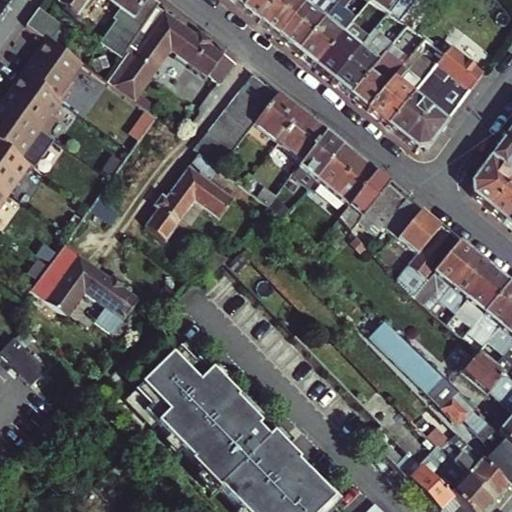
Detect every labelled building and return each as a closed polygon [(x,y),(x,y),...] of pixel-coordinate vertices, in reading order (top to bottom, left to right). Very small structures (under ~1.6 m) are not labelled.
[(78,16),(89,0),(107,0),(121,10),(114,19),(117,21),(107,34),(127,49),(158,6),(150,0),(58,0),(58,1),(78,16)] [(229,0),(242,10),(248,0),(229,0)] [(248,0),(242,10),(258,23),(277,0),(248,0)] [(277,0),(258,23),(276,38),(304,5),(297,0),(277,0)] [(307,0),(304,5),(276,38),(296,54),(337,4),(340,0),(307,0)] [(378,9),(384,0),(368,0),(367,2),(369,3),(375,7),(378,9)] [(401,0),(384,0),(378,9),(387,16),(389,17),(401,0)] [(399,24),(414,5),(407,0),(401,0),(389,17),(399,24)] [(369,3),(357,17),(363,22),(375,7),(369,3)] [(342,36),(348,28),(356,19),(337,4),(296,54),(314,69),(342,36)] [(46,41),(54,47),(64,32),(39,15),(30,29),(46,41)] [(164,15),(131,60),(123,54),(103,83),(132,104),(170,51),(220,86),(234,66),(207,46),(209,42),(198,32),(195,37),(164,15)] [(348,28),(353,33),(363,22),(357,17),(356,19),(348,28)] [(314,69),(332,83),(359,50),(365,42),(370,37),(375,31),(367,24),(351,43),(342,36),(314,69)] [(398,39),(416,54),(425,43),(407,30),(398,39)] [(332,83),(348,96),(387,52),(370,37),(365,42),(372,48),(365,56),(359,50),(332,83)] [(46,41),(22,74),(62,103),(74,85),(71,83),(82,67),(54,47),(46,41)] [(386,127),(428,77),(431,73),(445,57),(425,43),(416,54),(409,61),(366,111),(386,127)] [(348,96),(366,111),(409,61),(391,47),(387,52),(348,96)] [(445,57),(431,73),(464,99),(482,76),(450,50),(445,57)] [(22,74),(2,103),(47,135),(57,121),(51,117),(62,103),(22,74)] [(428,77),(386,127),(415,151),(427,149),(455,111),(428,89),(433,82),(428,77)] [(258,81),(246,87),(248,88),(263,113),(276,97),(258,81)] [(239,99),(255,124),(263,113),(248,88),(246,87),(237,98),(239,99)] [(276,147),(301,117),(276,97),(263,113),(255,124),(252,127),(276,147)] [(230,110),(246,134),(252,127),(255,124),(239,99),(237,98),(229,109),(230,110)] [(0,105),(0,145),(29,166),(33,170),(54,141),(47,135),(2,103),(0,105)] [(229,109),(220,119),(237,146),(246,134),(230,110),(229,109)] [(299,166),(323,135),(301,117),(276,147),(299,166)] [(220,119),(210,133),(227,159),(237,146),(220,119)] [(199,155),(218,170),(227,159),(210,133),(194,151),(199,155)] [(340,149),(323,135),(299,166),(298,167),(314,181),(340,149)] [(471,196),(487,210),(511,178),(502,170),(511,156),(511,144),(504,139),(489,158),(471,183),(471,196)] [(0,187),(8,194),(29,166),(0,145),(0,187)] [(357,162),(340,149),(314,181),(321,188),(325,191),(330,195),(357,162)] [(218,170),(199,155),(165,199),(161,196),(153,208),(156,210),(144,227),(164,243),(194,203),(217,221),(232,201),(229,198),(238,186),(218,170)] [(511,156),(502,170),(511,178),(511,177),(511,156)] [(346,209),(373,175),(357,162),(330,195),(346,209)] [(298,167),(291,177),(306,191),(314,181),(298,167)] [(363,215),(381,230),(382,229),(404,201),(373,175),(346,209),(337,220),(348,232),(363,215)] [(487,210),(503,222),(511,210),(511,178),(487,210)] [(321,188),(314,181),(306,191),(313,198),(321,188)] [(0,205),(8,194),(0,187),(0,205)] [(266,208),(275,197),(264,188),(255,199),(266,208)] [(325,191),(317,202),(321,206),(326,201),(330,195),(325,191)] [(431,222),(404,201),(382,229),(408,249),(431,222)] [(511,210),(503,222),(511,230),(511,210)] [(431,222),(408,249),(417,256),(395,283),(409,297),(412,300),(458,244),(431,222)] [(458,244),(412,300),(429,314),(439,302),(475,258),(458,244)] [(137,303),(119,290),(122,285),(112,278),(109,282),(62,248),(29,293),(64,319),(82,295),(103,310),(94,323),(112,336),(137,303)] [(208,254),(193,272),(206,283),(221,267),(220,265),(208,254)] [(475,258),(439,302),(455,315),(491,272),(475,258)] [(491,272),(455,315),(471,329),(508,286),(491,272)] [(511,288),(508,286),(471,329),(461,342),(478,356),(487,344),(511,314),(511,288)] [(511,314),(487,344),(503,358),(511,347),(511,314)] [(494,453),(484,465),(507,490),(511,483),(511,450),(497,436),(486,424),(463,400),(435,372),(411,351),(382,321),(367,336),(455,426),(460,421),(475,437),(494,453)] [(12,343),(0,355),(0,361),(29,391),(44,375),(39,370),(42,367),(30,355),(27,358),(12,343)] [(511,380),(511,347),(503,358),(494,369),(510,383),(511,380)] [(178,349),(133,393),(148,408),(143,413),(241,511),(321,511),(334,500),(295,461),(292,464),(256,428),(260,425),(196,361),(193,364),(178,349)] [(511,450),(511,384),(510,383),(494,369),(478,356),(460,377),(485,399),(488,395),(511,415),(511,418),(497,436),(511,450)] [(435,448),(450,463),(459,455),(414,409),(406,418),(414,426),(435,448)] [(435,448),(414,426),(406,434),(427,456),(435,448)] [(386,450),(372,437),(368,441),(381,455),(386,450)] [(440,474),(450,463),(435,448),(427,456),(425,458),(440,474)] [(389,455),(386,450),(381,455),(385,459),(389,455)] [(465,461),(472,469),(479,461),(472,454),(465,461)] [(389,455),(385,459),(394,469),(399,464),(389,455)] [(394,469),(405,480),(437,511),(462,511),(432,481),(407,455),(399,464),(394,469)] [(450,463),(493,506),(507,490),(484,465),(479,461),(472,469),(465,461),(459,455),(450,463)] [(462,511),(487,511),(493,506),(450,463),(440,474),(432,481),(462,511)] [(91,488),(113,511),(132,493),(111,470),(91,488)]
